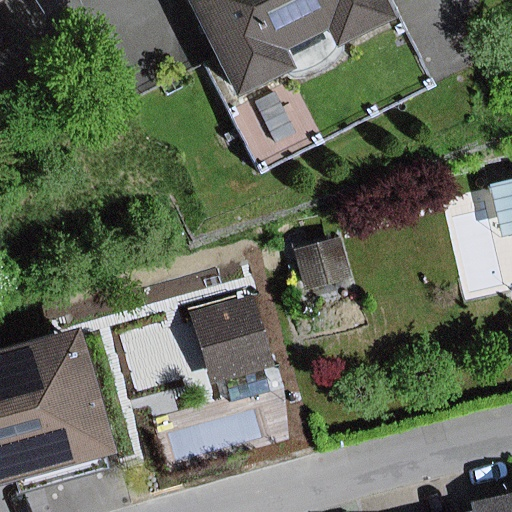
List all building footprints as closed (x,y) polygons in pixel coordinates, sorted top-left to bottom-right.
[(177,0),(227,99),(286,70),(277,51),(318,30),(327,48),(384,20),(374,0),(177,0)] [(511,178),(487,184),(498,238),(511,235),(511,178)] [(347,278),(335,237),(290,249),(302,291),(347,278)] [(101,454),(67,332),(0,350),(0,477),(5,497),(98,471),(93,456),(101,454)] [(287,431),(269,367),(197,387),(215,451),(287,431)] [(465,511),(511,511),(511,491),(464,503),(465,511)]
